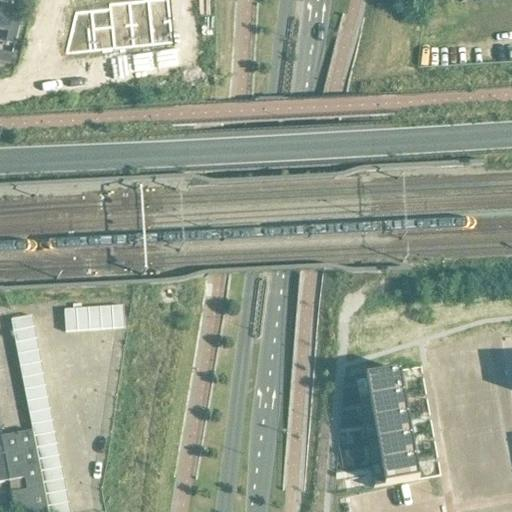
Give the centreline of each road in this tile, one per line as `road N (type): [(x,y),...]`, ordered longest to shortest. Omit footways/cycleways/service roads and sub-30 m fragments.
road 1 (secondary): [(287,0),(223,511)]
road 2 (secondary): [(256,511),(317,0)]
road 3 (residential): [(0,92),(184,55),(179,0)]
